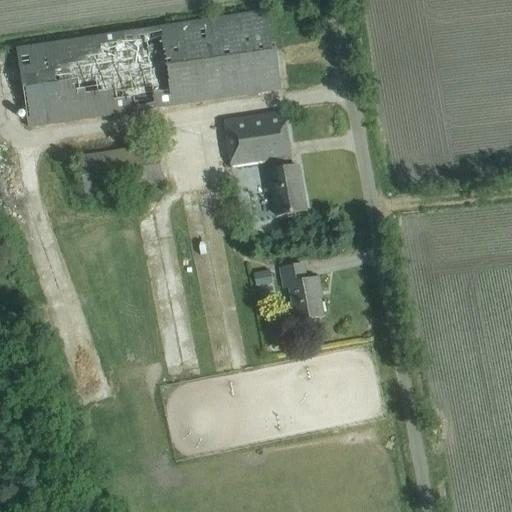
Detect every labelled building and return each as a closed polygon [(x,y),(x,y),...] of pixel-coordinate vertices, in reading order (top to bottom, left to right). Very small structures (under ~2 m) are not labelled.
[(28,129),(281,91),(269,10),(16,48),(28,129)] [(298,167),(292,168),(287,169),(286,161),(291,160),(284,112),(224,121),(232,168),(269,162),(270,172),(269,172),(276,216),(305,211),(298,167)] [(163,187),(157,145),(79,157),(85,198),(163,187)] [(296,321),(323,317),(320,299),(322,299),(318,279),(306,281),(303,265),(281,269),(284,290),(290,289),(296,321)] [(255,287),(271,284),(269,271),(252,274),(255,287)]
